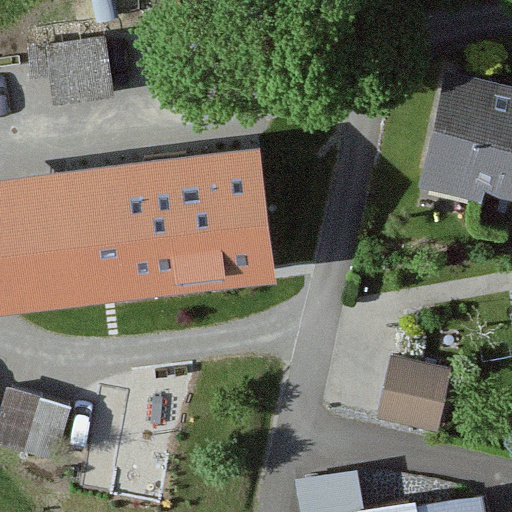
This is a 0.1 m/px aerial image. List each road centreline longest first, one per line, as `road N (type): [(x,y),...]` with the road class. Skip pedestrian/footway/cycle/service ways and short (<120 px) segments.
road 1 (residential): [(511,16),(420,26),(371,97),(277,511)]
road 2 (unknown): [(16,142),(371,97)]
